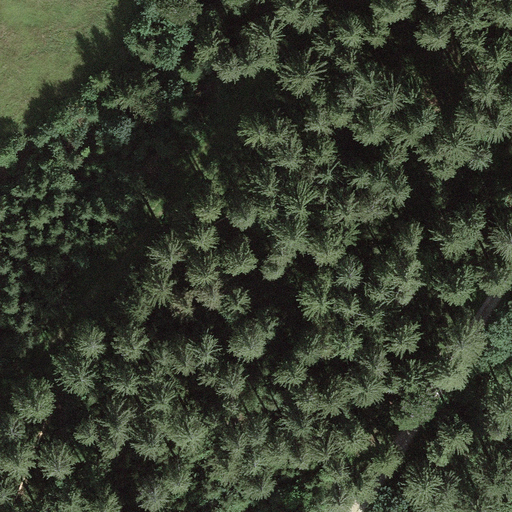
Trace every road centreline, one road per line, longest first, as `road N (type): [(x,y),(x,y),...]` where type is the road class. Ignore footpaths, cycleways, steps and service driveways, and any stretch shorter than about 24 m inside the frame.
road 1 (track): [(0,411),(322,0)]
road 2 (track): [(355,511),(511,269)]
